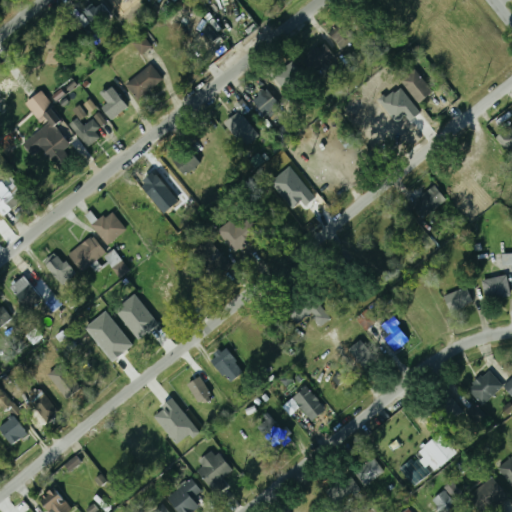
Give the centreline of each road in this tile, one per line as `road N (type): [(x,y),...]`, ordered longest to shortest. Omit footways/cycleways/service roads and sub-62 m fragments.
road 1 (residential): [(511,86),(0,498)]
road 2 (residential): [(326,0),(0,261)]
road 3 (residential): [(511,336),(463,348),(438,364),(250,511)]
